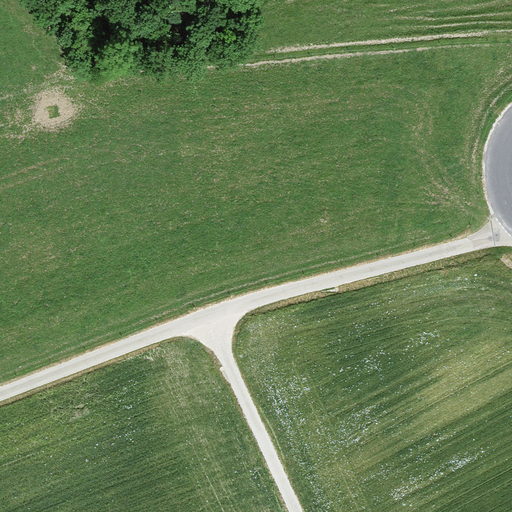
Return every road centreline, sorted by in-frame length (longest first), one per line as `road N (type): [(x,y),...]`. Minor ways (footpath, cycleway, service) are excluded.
road 1 (track): [(511,234),(205,317),(0,396)]
road 2 (track): [(294,511),(205,317)]
